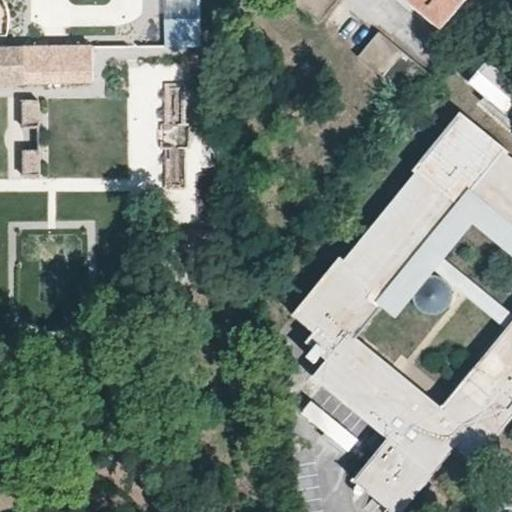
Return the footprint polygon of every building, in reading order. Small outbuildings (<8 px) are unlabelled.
[(201,18),(200,0),(176,0),(177,19),(201,18)] [(292,0),(318,21),(334,0),(292,0)] [(409,0),(438,23),(457,0),(409,0)] [(377,30),(358,54),(407,95),(427,71),(377,30)] [(91,45),(0,45),(0,81),(91,80),(91,63),(91,45)] [(464,81),(503,112),(511,100),(511,81),(483,58),(464,81)] [(37,101),(20,101),(20,126),(37,125),(37,101)] [(319,364),(314,375),(388,435),(356,477),(402,511),(403,511),(458,448),(475,460),(492,438),(511,414),(511,151),(463,111),(295,313),(315,330),(309,338),(316,343),(308,353),(319,364)] [(37,148),(20,149),(20,174),(38,174),(37,148)] [(309,398),(299,409),(345,450),(356,439),(309,398)]
